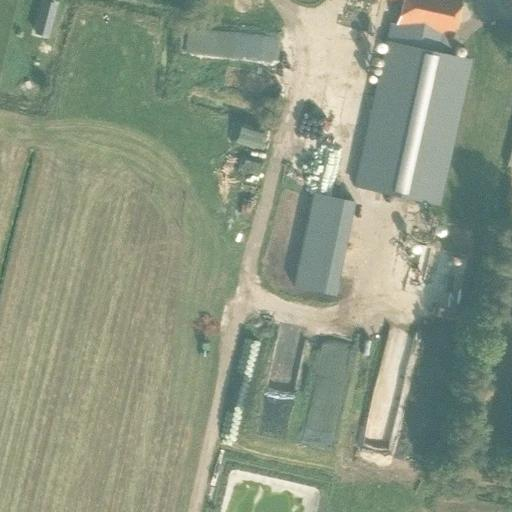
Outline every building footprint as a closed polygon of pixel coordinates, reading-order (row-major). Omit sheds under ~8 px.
[(399,0),(401,0),(396,24),(390,23),(354,186),(437,204),(469,61),(446,56),(458,0),(399,0)] [(48,37),(57,5),(42,1),(33,33),(48,37)] [(367,32),(371,11),(345,6),(341,26),(367,32)] [(227,218),(252,223),(260,185),(236,179),(227,218)] [(333,295),(352,202),(312,194),(292,286),(333,295)] [(493,385),(471,381),(465,408),(488,413),(493,385)] [(484,443),(468,437),(463,451),(479,456),(484,443)]
